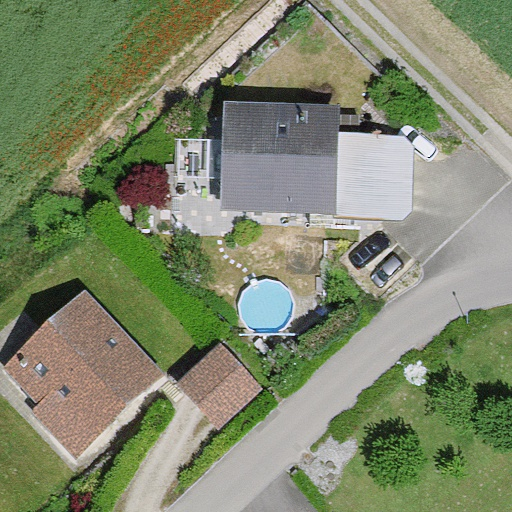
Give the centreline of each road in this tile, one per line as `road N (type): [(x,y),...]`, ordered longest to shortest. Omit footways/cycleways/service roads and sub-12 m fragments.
road 1 (residential): [(195,511),(418,314),(480,284),(511,281)]
road 2 (track): [(511,170),(337,0)]
